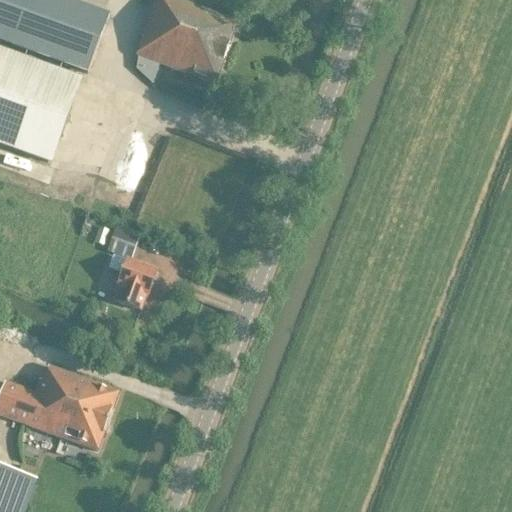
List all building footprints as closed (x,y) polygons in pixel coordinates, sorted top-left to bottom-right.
[(65,0),(0,0),(0,42),(88,74),(109,16),(65,0)] [(215,85),(238,24),(175,0),(156,0),(142,38),(144,39),(138,56),(215,85)] [(81,78),(0,47),(0,145),(50,164),(81,78)] [(116,225),(107,252),(130,260),(140,233),(116,225)] [(122,274),(118,285),(120,285),(115,301),(142,311),(148,295),(149,296),(158,272),(129,262),(128,262),(113,257),(109,269),(122,274)] [(0,416),(98,452),(119,392),(50,367),(45,382),(41,381),(36,394),(6,383),(0,398),(0,416)] [(0,511),(21,511),(34,478),(0,466),(0,511)]
